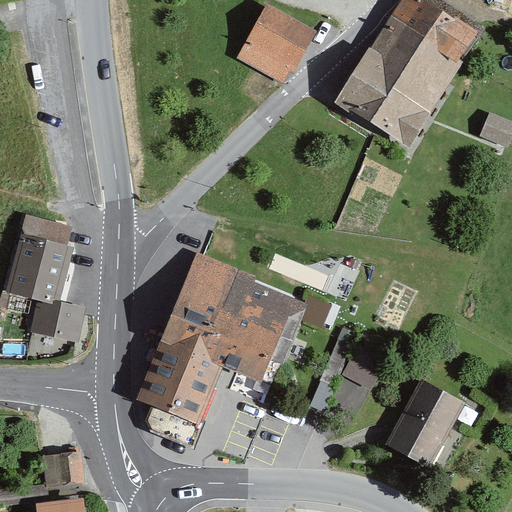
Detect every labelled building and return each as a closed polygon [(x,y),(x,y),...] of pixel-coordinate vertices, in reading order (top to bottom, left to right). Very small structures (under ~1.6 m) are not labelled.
[(412,3),(393,34),(465,76),(483,47),(412,3)] [(318,40),(270,13),(240,66),(287,93),(318,40)] [(412,161),(465,76),(393,34),(341,117),(412,161)] [(510,146),(511,138),(511,118),(488,112),(481,138),(510,146)] [(72,229),(29,217),(9,286),(41,296),(62,301),(77,248),(68,246),(72,229)] [(312,305),(202,259),(169,337),(226,362),(267,378),(276,357),(288,362),(312,305)] [(41,296),(32,335),(82,347),(91,308),(62,301),(41,296)] [(226,362),(169,337),(143,395),(211,425),(226,390),(216,385),(226,362)] [(392,360),(361,345),(345,377),(376,392),(392,360)] [(471,403),(425,378),(391,442),(438,467),(471,403)] [(75,448),(43,454),(49,485),(80,479),(75,448)] [(91,511),(90,494),(42,499),(43,511),(91,511)]
